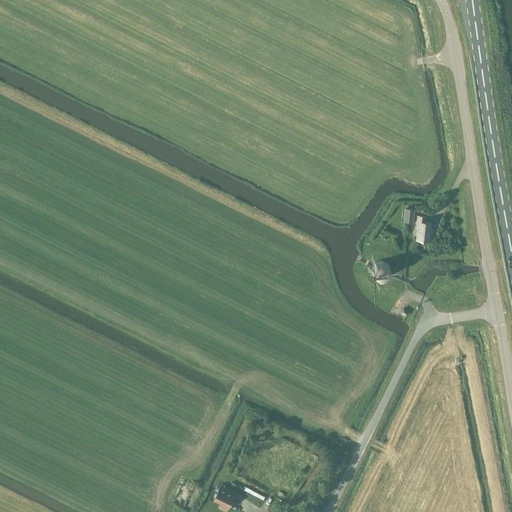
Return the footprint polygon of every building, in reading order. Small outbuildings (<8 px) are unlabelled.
[(414,209),(405,208),(403,222),(413,223),(414,209)] [(415,239),(425,240),(429,241),(431,221),(425,221),(425,216),(416,215),(415,225),(416,225),(415,239)] [(386,277),(387,276),(390,269),(387,262),(380,259),(375,262),(371,269),(373,276),(380,280),(386,277)] [(402,307),(399,312),(406,316),(409,311),(403,307),(402,307)] [(228,506),(228,507),(235,493),(219,485),(212,499),(220,503),(218,507),(225,511),(228,506)]
